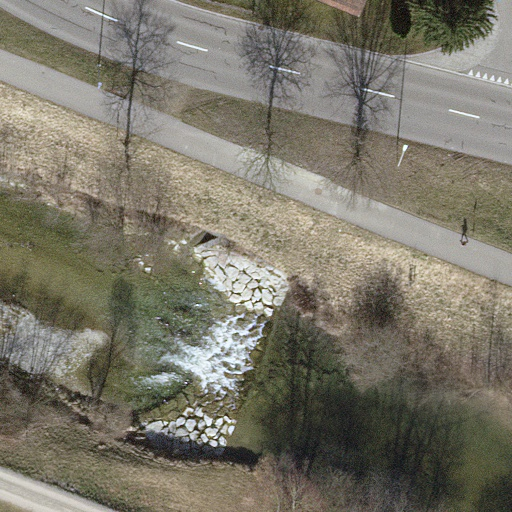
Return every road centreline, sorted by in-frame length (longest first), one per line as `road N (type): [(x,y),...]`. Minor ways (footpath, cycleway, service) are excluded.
road 1 (track): [(0,67),(511,266)]
road 2 (primary): [(511,125),(180,42),(68,0)]
